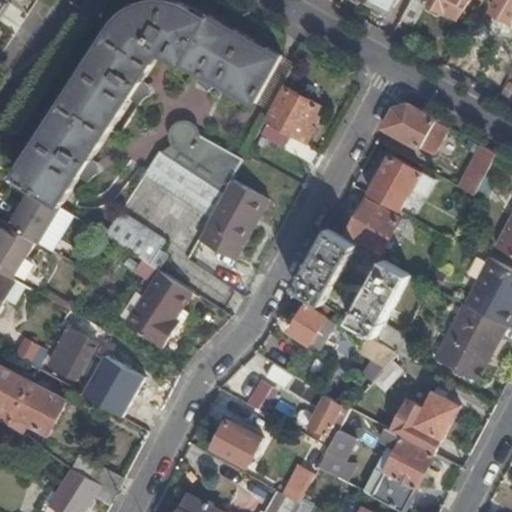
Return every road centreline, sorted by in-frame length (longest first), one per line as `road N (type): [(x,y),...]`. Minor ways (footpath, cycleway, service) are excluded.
road 1 (residential): [(130,511),(203,376),(273,290),(395,70)]
road 2 (residential): [(395,70),(272,0)]
road 3 (tertiary): [(0,111),(72,0)]
road 4 (residential): [(511,133),(395,70)]
